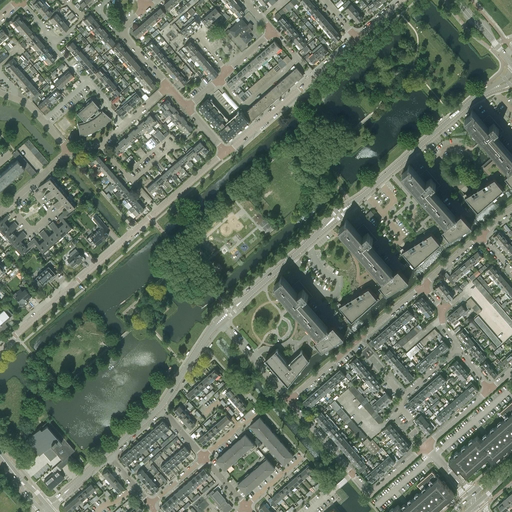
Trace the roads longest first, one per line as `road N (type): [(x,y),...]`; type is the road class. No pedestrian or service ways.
road 1 (residential): [(0,352),(225,151)]
road 2 (residential): [(289,398),(367,489),(425,446)]
road 3 (residential): [(348,206),(492,86)]
road 4 (residential): [(424,283),(289,398)]
road 5 (residential): [(225,151),(357,38)]
road 6 (residential): [(219,78),(243,105),(296,59),(272,30)]
